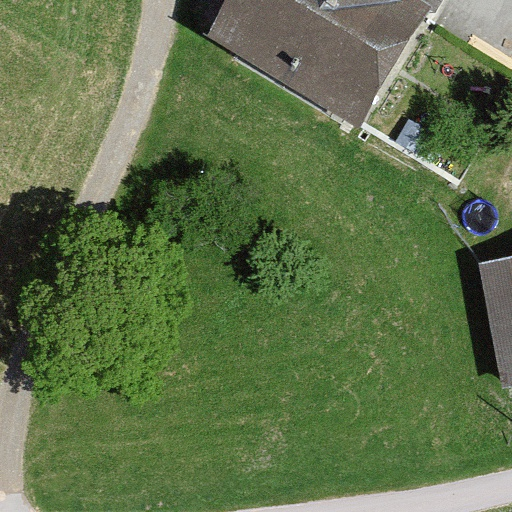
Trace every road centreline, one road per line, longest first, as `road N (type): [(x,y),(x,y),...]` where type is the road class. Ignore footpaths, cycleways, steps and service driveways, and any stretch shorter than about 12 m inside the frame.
road 1 (track): [(4,511),(9,426),(32,348),(141,87),(159,0)]
road 2 (unclassified): [(511,482),(361,511)]
